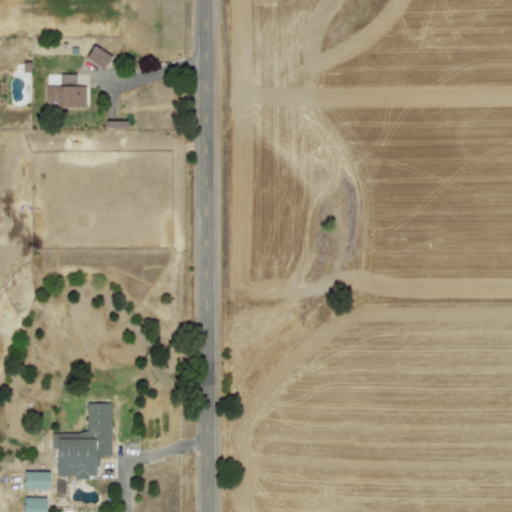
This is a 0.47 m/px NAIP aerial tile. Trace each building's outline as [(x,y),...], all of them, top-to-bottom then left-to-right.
[(84,55),(102,67),(110,56),(92,44),(84,55)] [(44,84),(44,105),(84,106),(85,85),(74,84),(75,73),(59,73),(58,84),(44,84)] [(109,401),(85,402),(86,431),(50,432),(50,447),(56,447),(56,475),(96,475),(96,454),(110,454),(109,401)] [(48,470),(23,470),(23,487),(47,488),(48,470)] [(23,511),(44,511),(45,496),(23,496),(23,511)]
